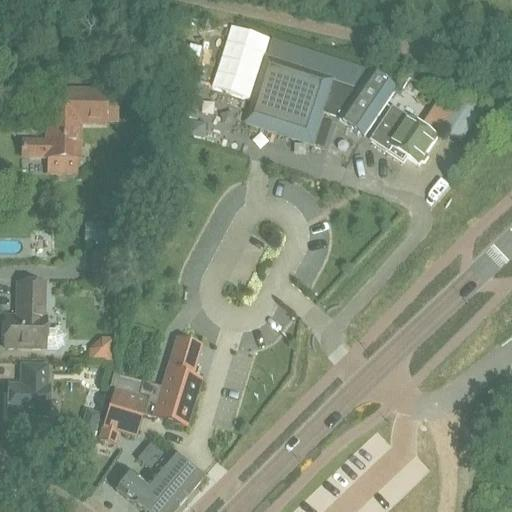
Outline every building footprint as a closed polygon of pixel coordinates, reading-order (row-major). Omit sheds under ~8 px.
[(333,83),(334,81),(266,60),(246,124),(313,146),(323,114),(339,119),(338,120),(365,138),(398,89),(371,71),(358,91),(333,83)] [(147,66),(138,69),(142,79),(151,76),(147,66)] [(58,92),(25,91),(25,105),(58,105),(58,92)] [(79,161),(80,125),(105,126),(106,94),(66,93),(66,110),(47,110),(46,143),(23,142),(22,159),(79,161)] [(431,149),(437,140),(441,134),(413,116),(396,105),(375,139),(408,160),(411,155),(423,162),(425,159),(428,158),(432,153),(431,149)] [(119,245),(93,246),(93,253),(90,253),(90,281),(119,280),(119,245)] [(44,318),(43,318),(43,283),(18,283),(18,311),(16,311),(16,312),(20,312),(20,318),(3,318),(3,348),(56,348),(62,343),(62,335),(56,330),(44,329),(44,318)] [(158,406),(147,403),(143,416),(185,429),(199,381),(190,379),(200,348),(178,341),(158,406)] [(9,387),(8,417),(49,418),(49,388),(47,388),(47,368),(22,368),(21,387),(9,387)] [(110,388),(139,397),(143,384),(113,376),(110,388)] [(137,438),(147,401),(113,392),(100,441),(116,445),(119,433),(137,438)] [(101,416),(86,412),(78,437),(93,442),(101,416)] [(150,481),(182,506),(203,482),(172,456),(168,460),(150,445),(137,461),(154,476),(150,481)] [(140,511),(177,511),(182,506),(150,481),(146,487),(132,475),(117,492),(140,511)]
